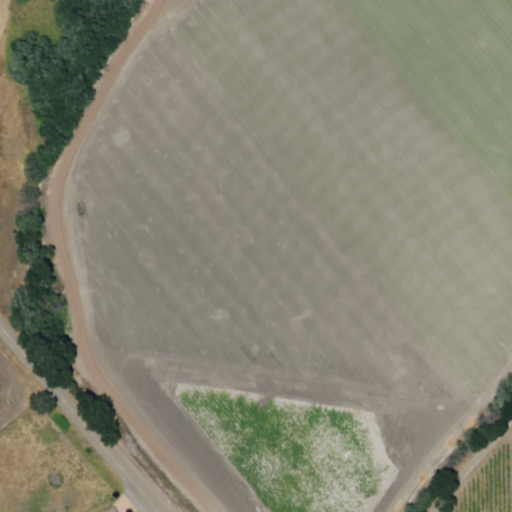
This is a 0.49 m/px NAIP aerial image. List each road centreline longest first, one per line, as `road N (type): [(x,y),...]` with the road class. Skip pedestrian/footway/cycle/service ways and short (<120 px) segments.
road 1 (tertiary): [(152,511),(0,333)]
road 2 (residential): [(511,412),(436,511)]
